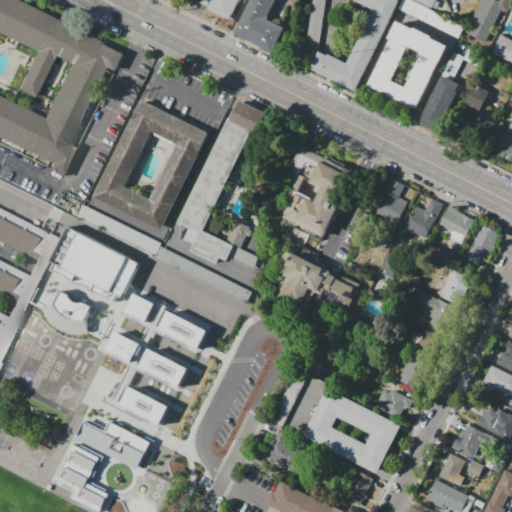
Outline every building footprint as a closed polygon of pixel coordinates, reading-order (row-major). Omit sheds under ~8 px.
[(4,0),(0,0),(0,137),(53,162),(49,170),(67,178),(79,151),(68,146),(104,70),(112,73),(121,55),(4,0)] [(201,0),(200,2),(208,7),(207,9),(230,20),(240,0),(201,0)] [(251,0),(234,34),(272,53),(285,27),(269,19),(270,17),(269,16),(277,0),(251,0)] [(318,51),(309,69),(356,92),(401,0),(354,0),(374,10),(347,65),(318,51)] [(414,0),(431,8),(431,7),(435,9),(439,1),(437,0),(414,0)] [(475,13),(481,0),(498,0),(504,3),(494,22),(475,13)] [(494,22),(485,42),(466,33),(465,32),(475,13),(494,22)] [(396,21),(412,29),(413,27),(431,36),(430,38),(446,46),(414,109),(366,84),(389,40),(387,39),(396,21)] [(500,34),(511,39),(511,64),(491,54),(500,34)] [(444,70),(463,79),(437,132),(418,123),(444,70)] [(476,83),(489,90),(477,112),(464,105),(476,83)] [(140,99),(94,197),(161,230),(207,131),(140,99)] [(240,100),(267,113),(257,135),(252,133),(204,231),(235,245),(228,261),(220,258),(218,262),(192,250),(200,232),(180,222),(240,100)] [(471,125),(489,132),(497,112),(484,108),(480,119),(474,117),(471,125)] [(503,132),(505,133),(510,122),(511,123),(511,161),(499,154),(500,152),(495,150),(503,132)] [(323,238),(281,218),(293,192),(315,203),(321,190),(309,184),(319,162),(345,174),(333,198),(340,202),(323,238)] [(415,190),(395,232),(372,221),(392,179),(415,190)] [(443,205),(427,238),(415,232),(424,213),(431,199),(443,205)] [(140,246),(145,234),(82,206),(77,217),(140,246)] [(466,237),(440,224),(448,206),(474,219),(466,237)] [(0,207),(60,238),(0,357),(0,207)] [(242,247),(227,239),(235,220),(251,227),(242,247)] [(68,225),(140,262),(101,338),(88,332),(78,333),(67,331),(58,326),(50,320),(44,313),(42,308),(31,302),(68,225)] [(482,225),(500,234),(491,252),(483,248),(475,265),(465,261),(482,225)] [(292,253),(330,271),(328,275),(320,291),(282,273),(292,253)] [(452,269),(475,280),(462,307),(439,296),(452,269)] [(328,275),(358,289),(348,310),(318,296),(320,291),(328,275)] [(125,311),(134,293),(155,303),(146,322),(125,311)] [(438,298),(454,306),(443,329),(427,321),(438,298)] [(159,329),(168,310),(207,330),(207,331),(198,348),(159,329)] [(424,328),(440,334),(429,360),(414,354),(424,328)] [(106,349),(115,330),(140,342),(131,361),(106,349)] [(508,341),(511,342),(511,373),(496,365),(508,341)] [(139,367),(149,348),(188,367),(178,386),(139,367)] [(416,389),(428,365),(409,356),(397,379),(416,389)] [(511,375),(511,390),(510,394),(509,396),(484,384),(493,366),(511,375)] [(120,404),(130,386),(169,405),(159,424),(120,404)] [(326,389),(400,425),(376,472),(303,435),(326,389)] [(383,390),(389,393),(391,390),(414,400),(408,412),(398,407),(393,416),(375,408),(383,390)] [(271,423),(281,427),(295,397),(285,392),(271,423)] [(484,410),(488,411),(489,408),(497,411),(498,408),(511,414),(511,432),(509,439),(478,424),(484,410)] [(83,420),(74,437),(111,456),(136,469),(138,466),(150,442),(109,421),(104,431),(83,420)] [(468,425),(487,434),(480,447),(479,447),(473,459),(451,448),(456,438),(458,439),(462,431),(465,432),(468,425)] [(301,449),(290,471),(261,458),(272,435),(301,449)] [(71,442),(99,456),(86,482),(97,487),(108,493),(107,495),(99,511),(70,496),(74,488),(54,477),(71,442)] [(450,454),(465,461),(453,486),(438,478),(450,454)] [(325,458),(343,466),(331,493),(313,484),(325,458)] [(472,460),(484,466),(479,478),(466,472),(472,460)] [(359,469),(371,475),(357,504),(344,497),(359,469)] [(484,511),(505,470),(511,473),(511,492),(510,497),(507,496),(500,509),(503,510),(501,511),(484,511)] [(435,481),(468,497),(460,511),(456,511),(447,507),(445,511),(425,502),(435,481)] [(341,511),(279,511),(265,505),(271,492),(276,495),(281,483),(341,511)]
